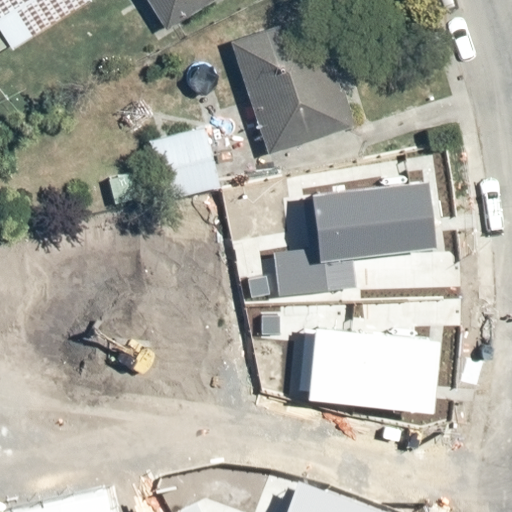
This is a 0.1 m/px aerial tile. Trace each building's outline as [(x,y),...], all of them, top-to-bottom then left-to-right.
[(78,0),(0,0),(0,42),(2,46),(78,0)] [(150,0),(168,30),(215,0),(150,0)] [(321,9),(230,39),(270,148),(355,123),(321,9)] [(218,183),(206,122),(145,135),(157,195),(218,183)] [(437,249),(428,181),(312,195),(321,263),(437,249)] [(423,411),(430,338),(315,327),(308,399),(423,411)] [(381,511),(297,480),(284,511),(381,511)] [(108,511),(104,493),(14,511),(108,511)]
